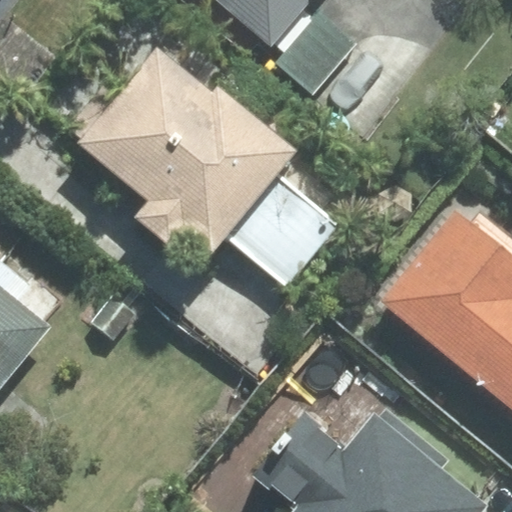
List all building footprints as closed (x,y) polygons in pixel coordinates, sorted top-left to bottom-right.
[(231,0),(280,42),(317,0),(231,0)] [(302,146),(169,41),(127,95),(108,80),(72,126),(157,193),(141,214),(179,243),(195,223),(224,245),(235,230),(301,281),(349,221),(283,169),(302,146)] [(511,236),(470,202),(394,294),(511,391),(511,236)] [(0,393),(58,321),(0,275),(0,393)] [(485,511),(494,501),(380,410),(350,447),(306,413),(259,472),(303,507),(298,511),(485,511)]
